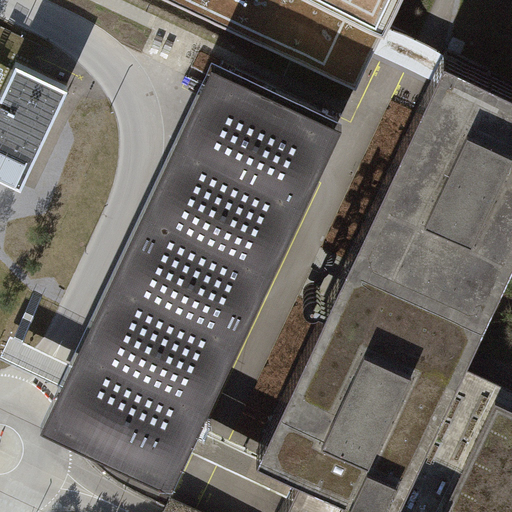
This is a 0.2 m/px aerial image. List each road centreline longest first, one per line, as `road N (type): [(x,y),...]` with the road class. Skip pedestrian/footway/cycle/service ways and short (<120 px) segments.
road 1 (unclassified): [(22,405),(83,304),(144,156),(134,104),(108,62),(0,1)]
road 2 (unclassified): [(0,498),(40,468),(42,433),(22,405)]
